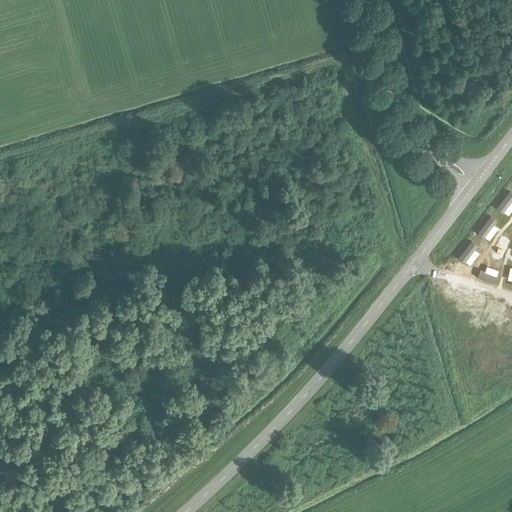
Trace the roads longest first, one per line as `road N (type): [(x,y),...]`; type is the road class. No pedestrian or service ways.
road 1 (unclassified): [(186,511),(285,418),(475,181)]
road 2 (unclassified): [(475,181),(414,137),(391,105),(359,0)]
